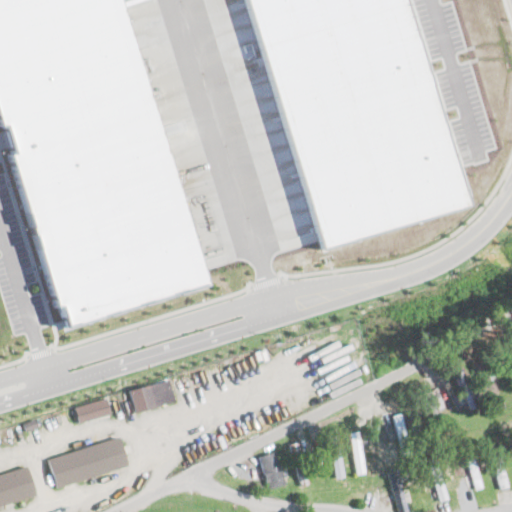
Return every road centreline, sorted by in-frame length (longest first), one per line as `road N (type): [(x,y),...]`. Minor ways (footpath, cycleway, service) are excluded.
road 1 (residential): [(0,389),(419,267),(468,241),(511,189)]
road 2 (residential): [(110,511),(511,316)]
road 3 (residential): [(191,474),(250,498),(347,511)]
